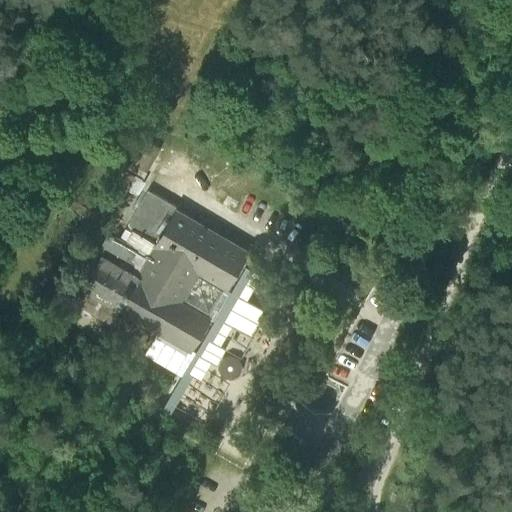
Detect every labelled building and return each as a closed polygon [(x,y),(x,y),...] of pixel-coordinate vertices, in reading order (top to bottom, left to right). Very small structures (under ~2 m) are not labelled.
[(119,149),(104,176),(115,182),(130,155),(119,149)] [(93,186),(109,194),(115,182),(104,176),(100,174),(93,186)] [(127,188),(115,182),(109,194),(120,200),(127,188)] [(113,240),(143,257),(165,219),(167,215),(137,198),(113,240)] [(181,358),(200,324),(170,308),(187,279),(216,295),(237,259),(165,219),(143,257),(131,279),(109,318),(181,358)] [(143,257),(113,240),(108,249),(122,257),(115,269),(131,279),(143,257)] [(74,298),(109,318),(131,279),(115,269),(122,257),(108,249),(94,241),(65,293),(74,298)] [(221,298),(216,295),(187,279),(170,308),(200,324),(205,327),(221,298)] [(85,324),(97,336),(104,329),(91,317),(85,324)] [(192,370),(168,409),(203,430),(226,391),(192,370)]
